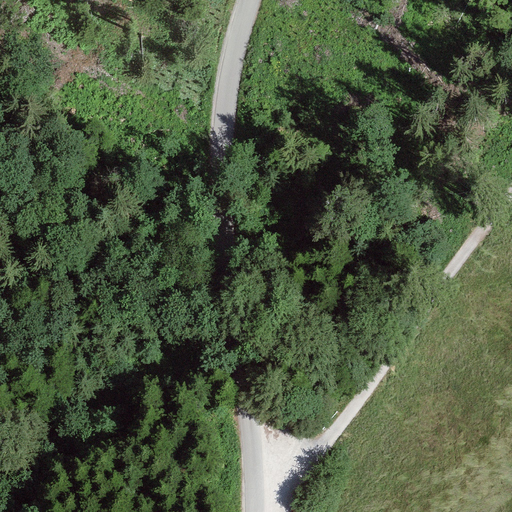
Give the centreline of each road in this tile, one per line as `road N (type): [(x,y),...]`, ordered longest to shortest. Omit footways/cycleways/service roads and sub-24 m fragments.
road 1 (residential): [(257,511),(233,142),(237,92),(270,0)]
road 2 (track): [(307,432),(511,191)]
